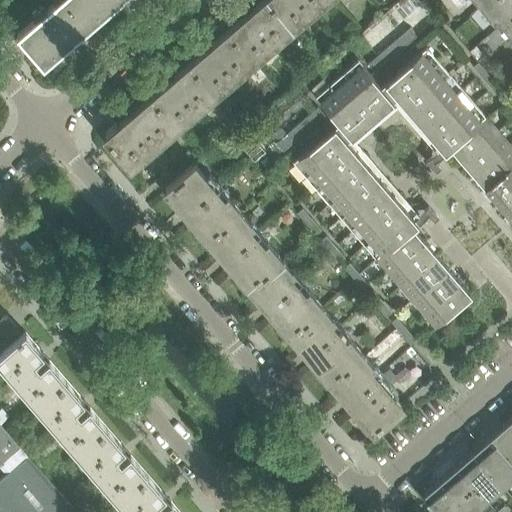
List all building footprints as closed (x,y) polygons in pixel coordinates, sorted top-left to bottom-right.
[(43,64),(78,33),(101,14),(88,0),(55,0),(16,34),(18,36),(14,39),(28,56),(32,52),(43,64)] [(88,0),(101,14),(117,0),(88,0)] [(280,30),(298,15),(300,18),(311,9),(303,0),(260,0),(247,12),(272,42),(283,33),(280,30)] [(303,0),(311,9),(320,0),(303,0)] [(511,0),(479,0),(492,14),(494,12),(503,22),(511,13),(511,0)] [(242,63),(259,48),(261,51),(272,42),(247,12),(209,45),(234,74),(244,65),(242,63)] [(511,13),(503,22),(511,31),(508,34),(511,38),(511,13)] [(406,44),(416,35),(409,27),(399,35),(406,44)] [(406,44),(399,35),(393,41),(400,49),(406,44)] [(400,49),(393,41),(388,45),(386,46),(393,54),(400,49)] [(203,96),(220,81),(223,84),(234,74),(209,45),(170,78),(196,107),(206,99),(203,96)] [(393,54),(386,46),(380,52),(387,60),(393,54)] [(396,97),(438,61),(426,47),(384,82),(380,85),(393,100),(397,97),(396,97)] [(387,60),(380,52),(374,57),(381,65),(387,60)] [(381,65),(374,57),(367,62),(374,71),(381,65)] [(393,100),(380,85),(357,58),(342,71),(378,113),(393,100)] [(409,111),(450,75),(438,61),(396,97),(397,97),(409,111)] [(491,77),(477,61),(472,65),(486,82),(491,77)] [(378,113),(342,71),(329,83),(365,125),(378,113)] [(419,123),(461,87),(450,75),(409,111),(419,123)] [(491,77),(486,82),(493,90),(498,85),(491,77)] [(165,128),(182,114),(185,117),(196,107),(170,78),(133,110),(158,140),(168,131),(165,128)] [(365,125),(329,83),(315,95),(338,122),(351,137),(365,125)] [(498,85),(493,90),(500,97),(505,93),(498,85)] [(432,138),(474,102),(461,87),(419,123),(432,138)] [(449,147),(486,116),(474,102),(432,138),(444,152),(449,147)] [(314,122),(324,114),(317,106),(307,114),(314,122)] [(158,140),(133,110),(117,123),(115,121),(105,130),(107,133),(104,135),(129,164),(158,140)] [(314,122),(307,114),(301,120),(308,128),(314,122)] [(461,161),(497,130),(486,116),(449,147),(461,161)] [(308,128),(301,120),(295,125),(302,133),(308,128)] [(304,175),(346,139),(347,140),(351,137),(338,122),(334,125),(292,161),(304,175)] [(302,133),(295,125),(288,131),(295,139),(302,133)] [(473,175),(509,144),(497,130),(461,161),(473,175)] [(295,139),(288,131),(282,136),(289,144),(295,139)] [(289,144),(282,136),(276,142),(283,150),(289,144)] [(316,188),(357,152),(347,140),(346,139),(304,175),(316,188)] [(485,189),(511,165),(511,146),(509,144),(473,175),(485,189)] [(327,202),(369,166),(357,152),(316,188),(327,202)] [(186,212),(214,187),(194,162),(165,187),(186,212)] [(496,202),(511,188),(511,165),(485,189),(496,202)] [(339,215),(381,180),(369,166),(327,202),(339,215)] [(352,230),(394,194),(381,180),(339,215),(352,230)] [(227,260),(255,235),(246,224),(249,221),(225,194),(222,196),(214,187),(186,212),(189,216),(196,224),(193,226),(202,237),(205,234),(223,255),(227,260)] [(508,216),(511,212),(511,188),(496,202),(508,216)] [(364,244),(405,208),(394,194),(352,230),(364,244)] [(312,218),(302,207),(297,211),(306,222),(312,218)] [(375,258),(412,227),(418,222),(405,208),(364,244),(375,258)] [(321,229),(312,218),(306,222),(315,233),(321,229)] [(387,272),(424,240),(412,227),(375,258),(387,272)] [(335,245),(325,234),(320,238),(330,250),(335,245)] [(267,306),(296,282),(288,272),(291,270),(266,242),(264,244),(255,235),(227,260),(236,271),(234,273),(243,284),(246,281),(267,306)] [(399,285),(435,254),(424,240),(387,272),(399,285)] [(344,256),(335,245),(330,250),(339,260),(344,256)] [(411,299),(447,267),(435,254),(399,285),(411,299)] [(359,273),(349,261),(344,266),(353,277),(359,273)] [(422,312),(459,281),(447,267),(411,299),(422,312)] [(367,283),(359,273),(353,277),(362,288),(367,283)] [(435,327),(471,296),(459,281),(422,312),(435,327)] [(307,353),(336,329),(328,319),(331,316),(307,288),(304,291),(296,282),(267,306),(270,310),(277,318),(275,321),(284,331),(287,329),(304,350),(307,353)] [(382,300),(372,289),(367,293),(377,304),(382,300)] [(391,310),(382,300),(377,304),(386,315),(391,310)] [(6,315),(0,319),(0,341),(1,343),(18,328),(6,315)] [(405,327),(396,316),(391,320),(400,332),(405,327)] [(414,338),(405,327),(400,332),(409,342),(414,338)] [(348,400),(376,375),(369,366),(371,364),(347,335),(344,338),(336,329),(307,353),(311,357),(318,366),(315,368),(321,374),(324,378),(327,376),(348,400)] [(66,379),(42,352),(24,330),(5,347),(0,351),(0,363),(36,405),(66,379)] [(397,379),(388,368),(382,374),(391,384),(397,379)] [(401,403),(376,375),(348,400),(358,413),(356,415),(365,425),(367,423),(372,429),(401,403)] [(106,426),(83,399),(66,379),(36,405),(76,452),(106,426)] [(0,462),(20,445),(6,430),(0,422),(0,462)] [(511,430),(504,422),(488,436),(511,463),(511,430)] [(147,473),(124,446),(106,426),(76,452),(117,499),(147,473)] [(511,474),(511,463),(488,436),(472,450),(501,484),(511,474)] [(501,484),(472,450),(455,464),(484,498),(501,484)] [(77,511),(28,454),(0,478),(0,497),(12,511),(77,511)] [(468,511),(484,498),(455,464),(439,478),(467,511),(468,511)] [(180,511),(165,493),(147,473),(117,499),(127,511),(180,511)] [(467,511),(439,478),(422,493),(437,511),(467,511)] [(12,511),(0,497),(0,511),(12,511)]
